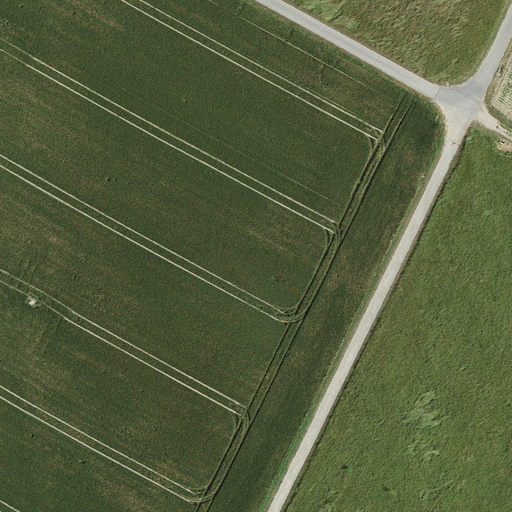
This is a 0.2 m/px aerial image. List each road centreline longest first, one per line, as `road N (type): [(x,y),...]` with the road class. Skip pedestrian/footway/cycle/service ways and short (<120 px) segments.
road 1 (track): [(511,18),(274,511)]
road 2 (track): [(511,136),(267,0)]
